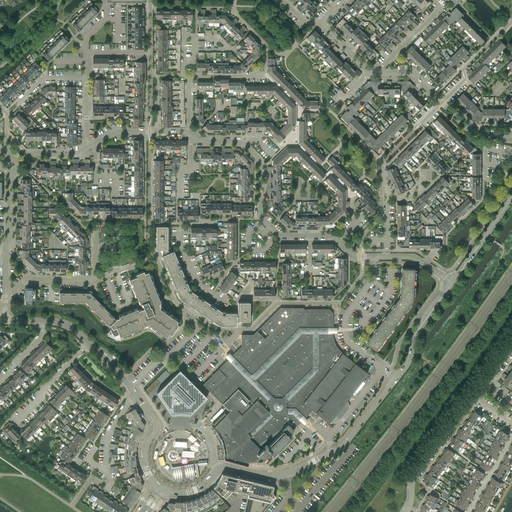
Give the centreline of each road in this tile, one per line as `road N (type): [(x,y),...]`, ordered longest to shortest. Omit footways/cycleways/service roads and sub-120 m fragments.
road 1 (tertiary): [(285,473),(342,445),(396,378)]
road 2 (residential): [(405,511),(414,475),(474,396)]
road 3 (tertiary): [(161,489),(195,489),(221,466),(285,473)]
road 4 (residential): [(270,226),(278,235),(329,236),(355,256),(386,257)]
road 5 (residential): [(0,430),(89,343)]
road 6 (residential): [(95,447),(90,462),(107,472),(109,434),(136,396)]
